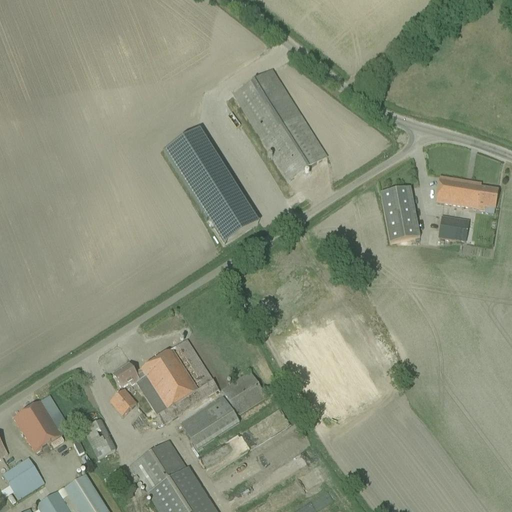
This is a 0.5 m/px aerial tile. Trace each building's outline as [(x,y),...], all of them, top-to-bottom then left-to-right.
[(271,72),(233,97),(288,183),(326,159),(271,72)] [(242,200),(199,131),(164,153),(202,220),(204,219),(206,222),(242,200)] [(439,179),(437,189),(435,204),(481,212),(481,207),(495,210),(498,192),(480,189),(481,186),(439,179)] [(380,195),(382,205),(389,245),(419,239),(409,190),(380,195)] [(221,247),(257,224),(242,200),(206,222),(221,247)] [(464,244),(468,222),(441,218),(438,239),(464,244)] [(345,323),(283,357),(318,420),(380,385),(345,323)] [(186,342),(139,372),(148,385),(139,391),(164,429),(219,394),(186,342)] [(148,385),(139,372),(134,375),(128,367),(112,377),(121,391),(129,385),(131,388),(136,385),(139,391),(148,385)] [(250,374),(222,392),(238,417),(266,399),(250,374)] [(109,404),(116,411),(121,418),(135,406),(123,392),(109,404)] [(13,421),(18,429),(34,455),(70,432),(49,398),(13,421)] [(196,452),(239,425),(222,398),(179,426),(196,452)] [(83,431),(87,440),(98,461),(115,452),(100,423),(83,431)] [(72,442),(66,444),(71,455),(77,453),(72,442)] [(129,468),(158,511),(213,511),(167,442),(129,468)] [(2,477),(7,486),(17,501),(43,484),(28,460),(2,477)] [(220,476),(221,487),(229,486),(228,480),(237,480),(237,470),(229,470),(229,476),(220,476)] [(69,498),(77,511),(107,511),(85,476),(64,490),(69,498)] [(77,511),(69,498),(62,502),(57,494),(34,509),(36,511),(77,511)]
